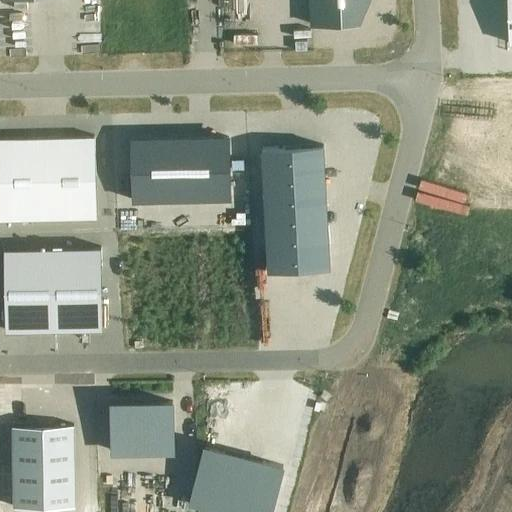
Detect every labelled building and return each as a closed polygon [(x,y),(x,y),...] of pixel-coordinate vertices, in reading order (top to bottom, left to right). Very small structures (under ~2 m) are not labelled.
[(354,0),(310,0),(311,24),(355,23),(354,0)] [(94,135),(45,137),(49,219),(96,218),(94,135)] [(198,137),(131,139),(132,201),(200,199),(231,198),(230,136),(198,137)] [(45,137),(0,137),(0,219),(49,219),(45,137)] [(268,270),(330,267),(323,145),(262,149),(268,270)] [(5,330),(54,329),(52,248),(53,247),(4,248),(5,330)] [(54,329),(103,328),(101,247),(53,247),(52,248),(54,329)] [(175,400),(110,402),(111,450),(177,451),(175,400)] [(12,425),(14,507),(75,506),(74,424),(12,425)] [(205,443),(188,504),(219,511),(273,511),(285,465),(205,443)]
